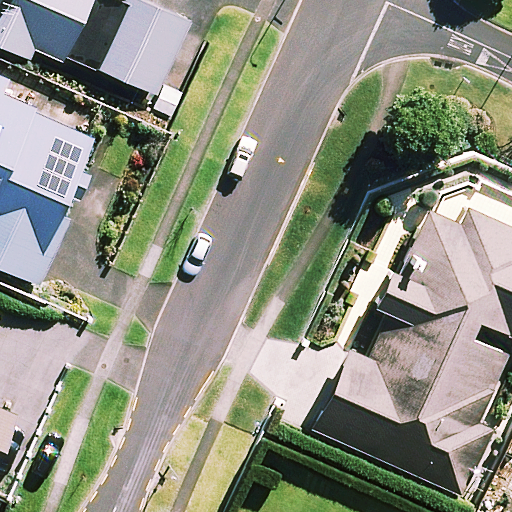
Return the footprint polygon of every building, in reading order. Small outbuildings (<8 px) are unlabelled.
[(61,57),(84,0),(0,0),(0,49),(21,58),(27,43),(61,57)] [(113,0),(83,66),(145,94),(181,17),(142,0),(113,0)] [(0,277),(31,291),(93,146),(0,106),(0,277)] [(511,202),(476,186),(457,228),(420,211),(354,356),(347,353),(311,431),(460,499),(490,433),(474,426),(505,356),(465,338),(472,323),(511,341),(511,202)] [(0,458),(22,416),(0,404),(0,458)]
